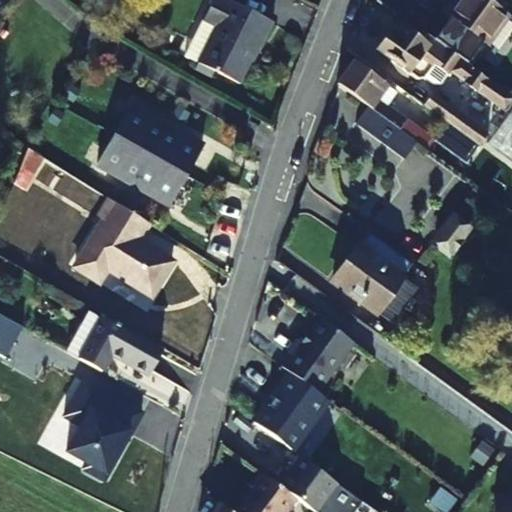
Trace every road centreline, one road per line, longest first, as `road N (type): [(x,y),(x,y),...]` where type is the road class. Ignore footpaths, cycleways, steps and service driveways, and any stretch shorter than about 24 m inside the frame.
road 1 (residential): [(344,0),(285,159),(179,511)]
road 2 (unknown): [(292,138),(33,0)]
